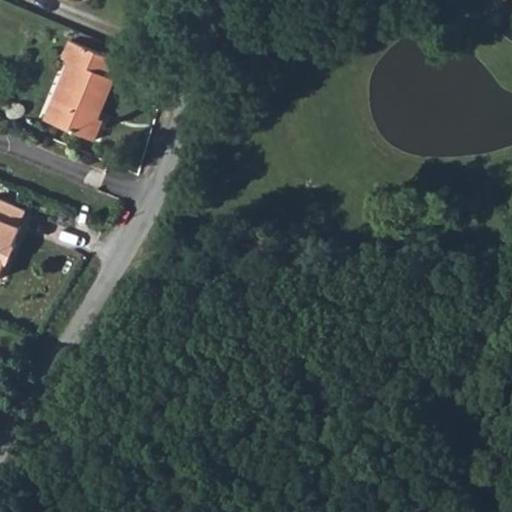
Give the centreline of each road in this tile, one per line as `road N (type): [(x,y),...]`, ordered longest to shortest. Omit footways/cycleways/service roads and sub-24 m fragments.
road 1 (residential): [(0,437),(150,203),(209,0)]
road 2 (track): [(112,269),(511,256)]
